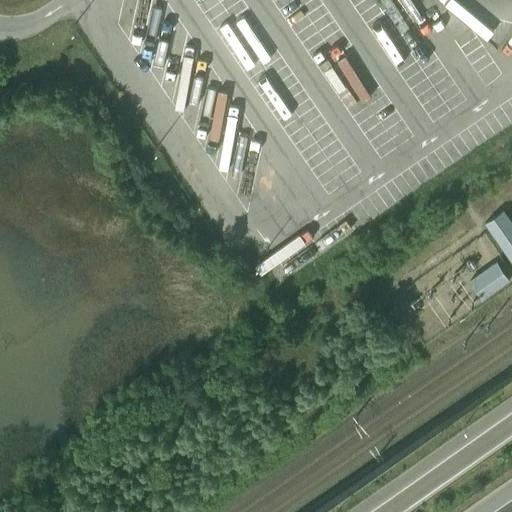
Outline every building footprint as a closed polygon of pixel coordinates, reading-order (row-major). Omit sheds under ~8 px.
[(142,0),(137,24),(162,29),(168,0),(167,0),(142,0)] [(388,124),(403,116),(380,73),(366,81),(388,124)] [(406,196),(363,224),(370,236),(413,208),(406,196)] [(511,216),(506,208),(486,222),(511,258),(511,216)] [(497,260),(471,277),(483,295),(509,278),(497,260)]
